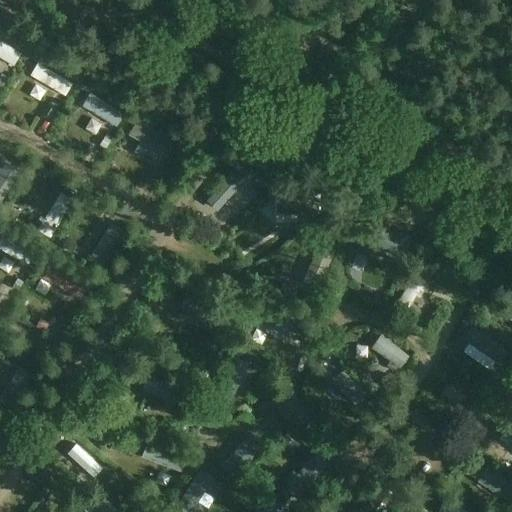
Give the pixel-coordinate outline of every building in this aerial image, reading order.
[(0,56),(15,65),(21,53),(0,40),(0,56)] [(32,75),(66,95),(73,83),(38,63),(32,75)] [(9,81),(1,76),(0,77),(0,85),(5,88),(9,81)] [(26,93),(38,100),(45,89),(33,82),(26,93)] [(84,105),(118,125),(125,113),(90,93),(84,105)] [(52,106),(47,114),(55,119),(60,110),(52,106)] [(96,133),(100,122),(87,117),(83,129),(96,133)] [(175,143),(137,122),(131,134),(168,155),(175,143)] [(128,154),(134,142),(122,136),(116,148),(128,154)] [(112,141),(106,137),(100,146),(107,150),(112,141)] [(207,194),(218,205),(242,178),(231,168),(207,194)] [(166,173),(158,169),(152,179),(160,184),(166,173)] [(40,218),(54,227),(73,195),(58,186),(40,218)] [(285,196),(271,196),(272,221),(286,221),(285,196)] [(16,218),(22,210),(16,205),(10,214),(16,218)] [(86,251),(101,260),(122,224),(108,215),(86,251)] [(1,229),(0,230),(0,247),(27,264),(36,250),(1,229)] [(78,244),(67,237),(61,247),(71,253),(78,244)] [(349,268),(361,271),(365,253),(353,250),(349,268)] [(48,259),(40,273),(77,295),(85,281),(48,259)] [(410,303),(424,280),(411,272),(397,295),(410,303)] [(17,278),(12,287),(19,291),(24,282),(17,278)] [(293,300),(298,291),(288,285),(283,294),(293,300)] [(183,286),(178,302),(215,316),(221,300),(183,286)] [(277,300),(267,319),(301,337),(311,318),(277,300)] [(511,302),(510,301),(503,312),(511,317),(511,302)] [(40,318),(36,326),(44,331),(49,324),(40,318)] [(503,347),(477,326),(468,336),(494,358),(503,347)] [(10,350),(19,355),(23,349),(15,344),(10,350)] [(300,350),(290,366),(302,372),(311,356),(300,350)] [(217,393),(232,399),(248,361),(233,354),(217,393)] [(339,394),(351,388),(338,362),(325,368),(339,394)] [(146,396),(160,392),(154,374),(140,378),(146,396)] [(511,426),(507,423),(497,436),(511,447),(511,426)] [(253,434),(219,467),(231,480),(265,447),(253,434)] [(138,454),(179,468),(185,451),(144,437),(138,454)] [(93,476),(101,467),(73,441),(64,450),(93,476)] [(511,480),(482,463),(474,476),(504,494),(511,480)] [(198,466),(177,501),(191,509),(212,474),(198,466)] [(262,495),(252,511),(269,511),(275,503),(262,495)] [(474,511),(476,508),(440,495),(434,511),(436,511),(474,511)] [(85,511),(107,511),(111,508),(99,497),(85,511)]
